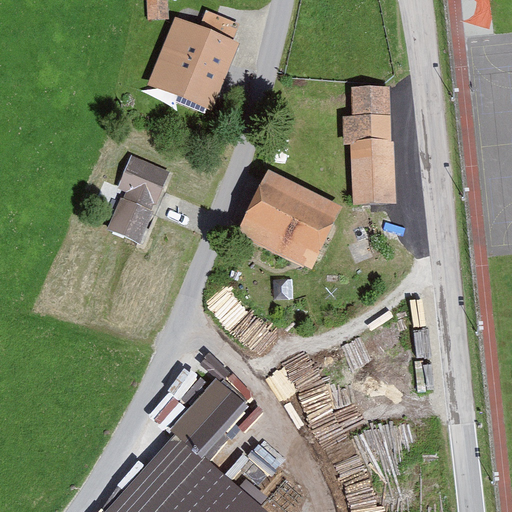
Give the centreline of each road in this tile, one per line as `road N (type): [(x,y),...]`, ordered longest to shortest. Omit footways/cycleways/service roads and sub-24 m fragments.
road 1 (unclassified): [(283,0),(229,202),(149,381),(76,511)]
road 2 (tertiary): [(471,511),(414,0)]
